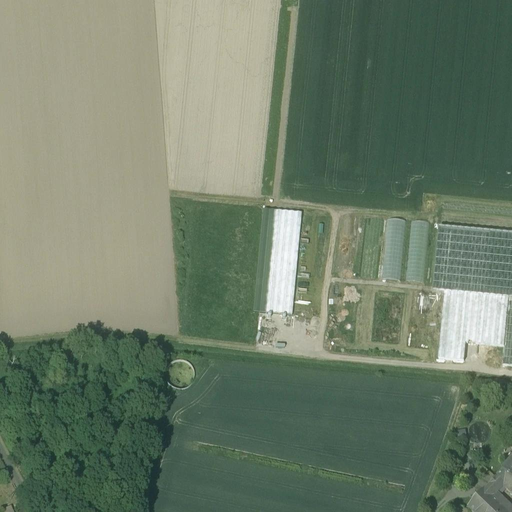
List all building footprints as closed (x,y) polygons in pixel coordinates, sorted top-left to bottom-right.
[(290,315),(299,213),(263,210),(254,312),(290,315)] [(401,281),(403,221),(386,220),(384,281),(401,281)] [(438,226),(418,224),(413,284),(432,286),(438,226)] [(461,228),(442,226),(437,286),(456,288),(461,228)] [(485,230),(466,229),(461,288),(480,290),(485,230)] [(509,232),(490,231),(485,290),(504,292),(509,232)] [(470,297),(445,295),(438,360),(464,363),(466,345),(470,297)] [(508,301),(470,297),(466,345),(504,348),(508,301)] [(511,301),(509,301),(503,367),(511,367),(511,301)] [(187,365),(181,363),(175,363),(170,367),(166,372),(166,379),(168,385),(173,389),(179,391),(185,390),(190,387),(194,381),(194,375),(192,369),(187,365)] [(511,461),(495,480),(511,494),(511,492),(511,461)] [(503,511),(505,511),(485,492),(470,508),(473,511),(503,511)]
